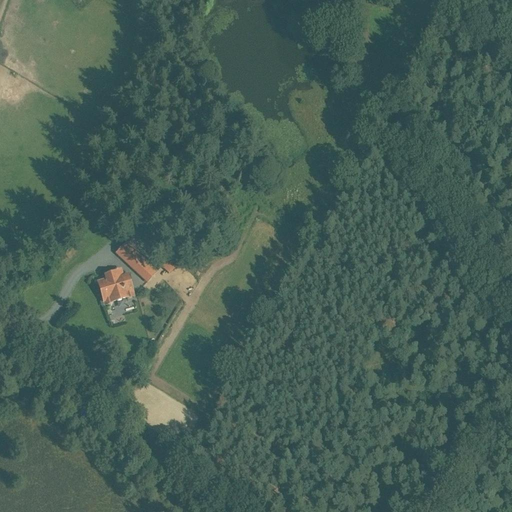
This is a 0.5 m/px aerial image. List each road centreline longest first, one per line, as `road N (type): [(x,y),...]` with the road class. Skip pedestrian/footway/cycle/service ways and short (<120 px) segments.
road 1 (track): [(215,511),(0,335)]
road 2 (track): [(0,333),(53,314),(82,266),(113,261)]
